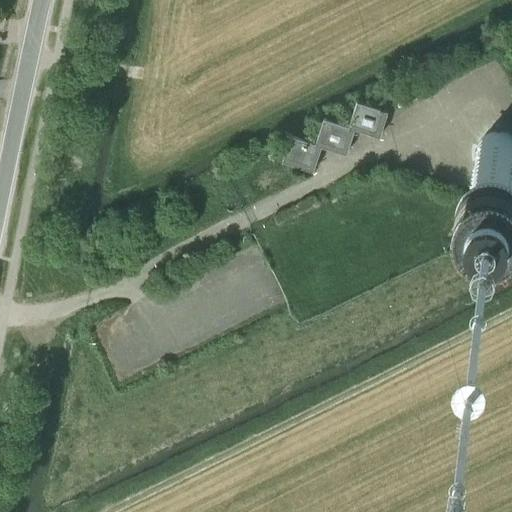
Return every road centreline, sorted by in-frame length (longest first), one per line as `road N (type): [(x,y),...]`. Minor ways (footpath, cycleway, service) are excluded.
road 1 (track): [(111,511),(511,303)]
road 2 (tertiary): [(0,209),(41,0)]
